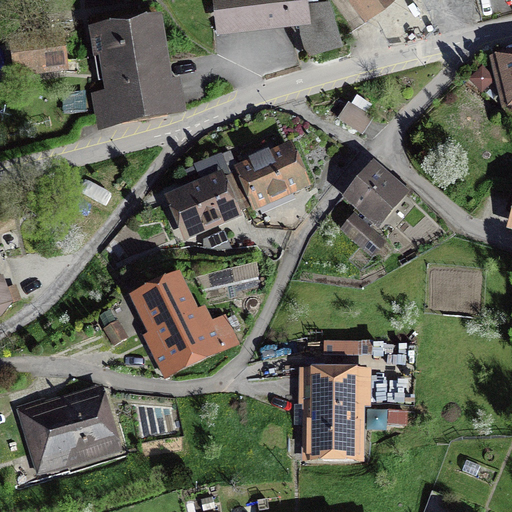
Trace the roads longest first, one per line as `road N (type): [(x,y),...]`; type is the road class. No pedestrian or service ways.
road 1 (residential): [(0,370),(50,366),(147,388),(218,381),(247,355),(302,232),(376,148)]
road 2 (residential): [(0,331),(43,305),(190,126)]
road 3 (residential): [(471,44),(273,94)]
road 4 (residential): [(190,126),(0,172)]
road 5 (residential): [(511,241),(466,227),(376,148)]
road 6 (residential): [(376,148),(471,44)]
